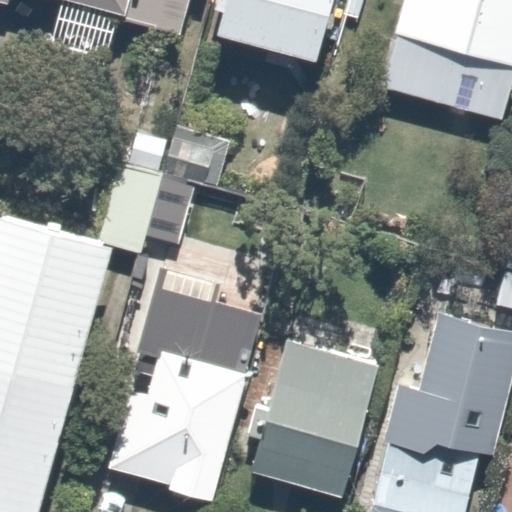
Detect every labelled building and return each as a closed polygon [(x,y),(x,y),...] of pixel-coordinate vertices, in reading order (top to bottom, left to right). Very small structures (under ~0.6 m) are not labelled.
[(176,0),(32,0),(168,33),(176,0)] [(326,0),(220,0),(214,31),(315,54),(326,0)] [(511,0),(397,0),(373,82),(509,122),(511,112),(511,0)] [(168,137),(120,123),(92,220),(140,234),(168,137)] [(30,511),(106,238),(0,209),(0,511),(30,511)] [(511,258),(501,256),(490,307),(511,311),(511,258)] [(275,307),(149,274),(101,455),(226,489),(275,307)] [(378,426),(428,442),(430,434),(491,454),(511,385),(511,334),(416,304),(378,426)] [(380,337),(291,313),(247,477),(336,501),(380,337)] [(472,511),(487,466),(376,431),(350,511),(472,511)] [(511,511),(511,508),(487,501),(484,511),(511,511)]
